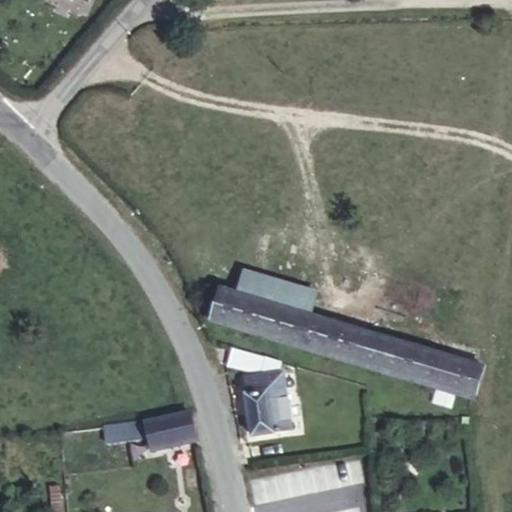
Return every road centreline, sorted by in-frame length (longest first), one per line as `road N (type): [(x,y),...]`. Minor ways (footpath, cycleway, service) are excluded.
road 1 (tertiary): [(235,511),(195,351),(128,244),(24,136)]
road 2 (residential): [(144,0),(24,136)]
